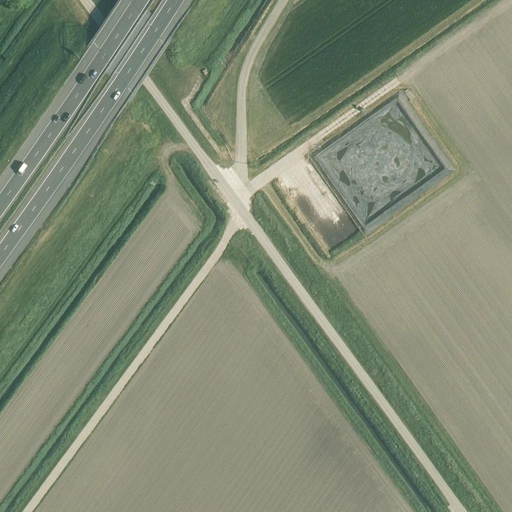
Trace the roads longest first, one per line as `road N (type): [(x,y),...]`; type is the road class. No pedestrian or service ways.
road 1 (tertiary): [(461,511),(236,196),(84,0)]
road 2 (motorway): [(0,254),(178,0)]
road 3 (motorway): [(140,0),(0,199)]
road 4 (track): [(236,196),(396,74)]
